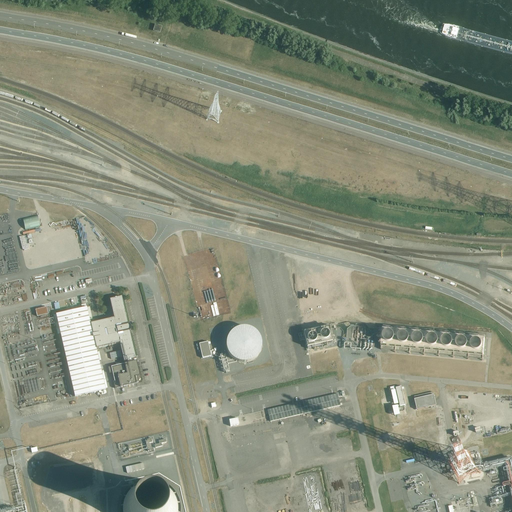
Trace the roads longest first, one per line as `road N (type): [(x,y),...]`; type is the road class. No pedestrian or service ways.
road 1 (primary): [(0,30),(143,61),(511,174)]
road 2 (primary): [(511,161),(165,53),(0,19)]
road 3 (unknown): [(227,411),(222,388),(275,376),(283,361),(252,243)]
